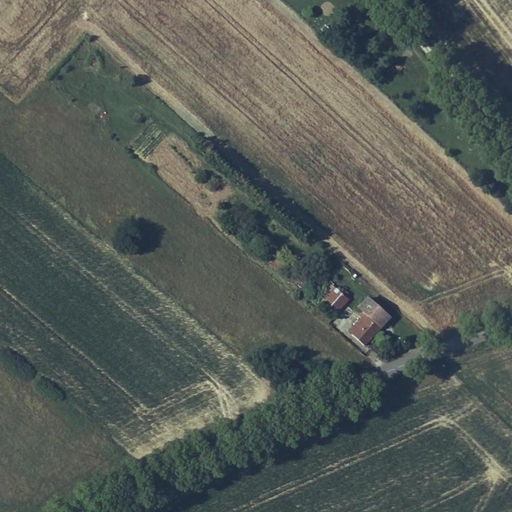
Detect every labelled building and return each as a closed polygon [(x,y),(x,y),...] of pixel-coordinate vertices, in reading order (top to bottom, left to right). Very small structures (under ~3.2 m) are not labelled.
[(350,291),(330,274),(324,280),(329,284),(325,289),(340,302),(350,291)] [(340,302),(325,289),(318,296),(333,310),(340,302)] [(366,313),(360,319),(372,330),(382,320),(380,318),(389,309),(369,291),(361,301),(365,305),(362,309),(363,310),(366,313)] [(363,310),(349,325),(352,327),(360,319),(366,313),(363,310)] [(372,330),(360,319),(352,327),(364,339),(372,330)]
